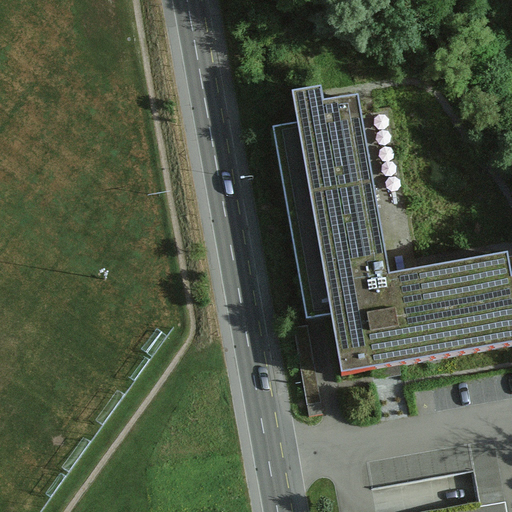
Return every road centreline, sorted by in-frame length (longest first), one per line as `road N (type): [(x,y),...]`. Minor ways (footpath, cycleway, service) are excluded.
road 1 (secondary): [(267,458),(188,0)]
road 2 (residential): [(267,458),(511,415)]
